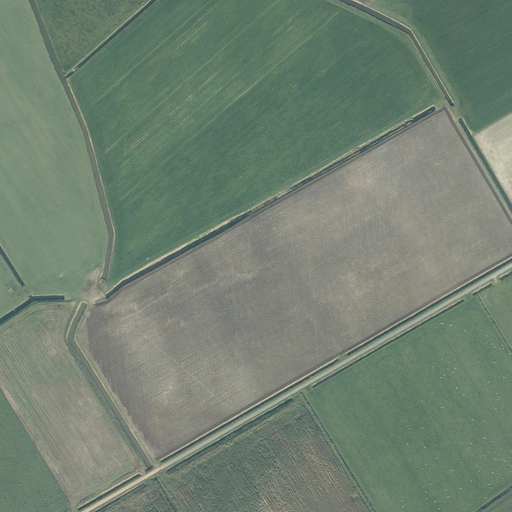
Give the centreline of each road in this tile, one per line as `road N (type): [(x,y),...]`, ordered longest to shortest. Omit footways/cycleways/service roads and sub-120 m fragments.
road 1 (unclassified): [(85,511),(511,265)]
road 2 (track): [(439,101),(452,117),(460,105),(414,29),(362,0)]
